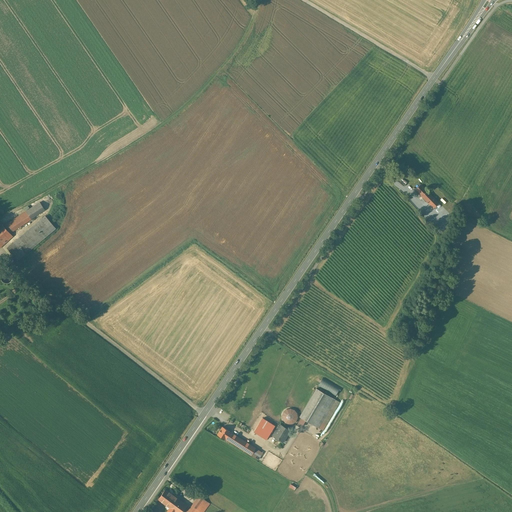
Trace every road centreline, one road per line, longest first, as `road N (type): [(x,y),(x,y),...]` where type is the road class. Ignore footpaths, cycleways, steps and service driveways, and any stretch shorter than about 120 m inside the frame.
road 1 (secondary): [(489,0),(136,511)]
road 2 (track): [(258,0),(237,48),(184,106),(9,213)]
